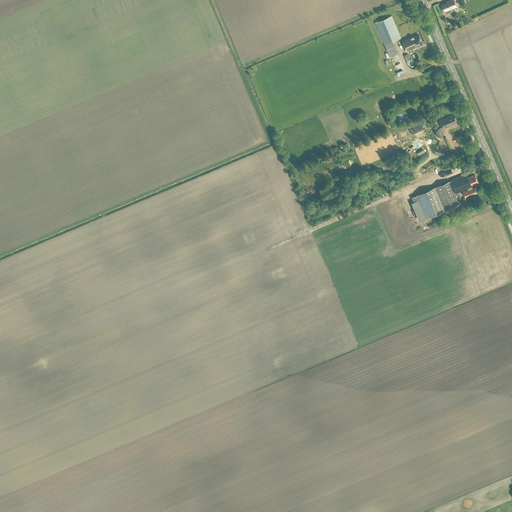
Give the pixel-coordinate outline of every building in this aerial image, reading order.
[(444,11),(446,14),(451,11),(450,10),(452,9),(451,8),(457,6),(453,0),(448,0),(446,1),(447,2),(441,5),(444,11)] [(391,16),(375,23),(384,45),(387,52),(385,53),(387,58),(389,57),(397,54),(392,42),(396,40),(400,38),(391,16)] [(411,37),(401,41),(406,51),(423,44),(419,35),(414,37),(413,36),(411,37)] [(398,57),(390,60),(392,67),(395,66),(399,75),(404,74),(398,57)] [(456,122),(453,114),(438,121),(442,129),(448,126),(448,125),(456,122)] [(420,120),(411,124),(415,133),(424,129),(420,120)] [(440,128),(435,130),(438,138),(443,136),(440,128)] [(467,188),(468,190),(463,192),(465,198),(476,193),(474,187),(473,188),(472,185),(478,183),(474,174),(468,177),(466,173),(450,180),(450,181),(416,195),(412,197),(413,202),(418,200),(426,218),(459,204),(454,193),(455,192),(455,193),(467,188)]
